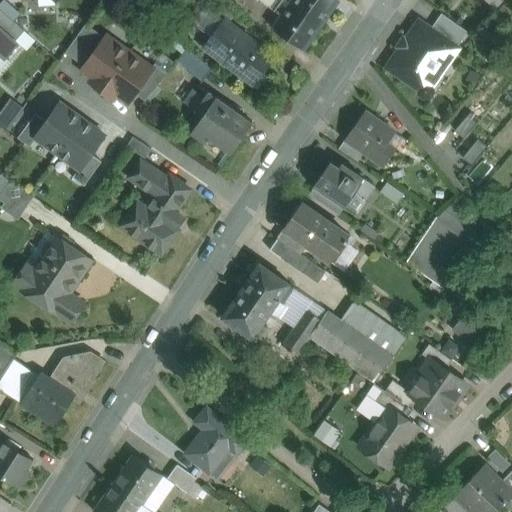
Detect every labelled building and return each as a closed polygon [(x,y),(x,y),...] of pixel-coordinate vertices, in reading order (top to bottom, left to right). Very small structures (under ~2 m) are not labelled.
[(261,0),(282,15),(290,4),(284,0),(261,0)] [(284,0),(290,4),(320,25),(337,0),(336,0),(284,0)] [(320,25),(290,4),(282,15),(274,27),(283,33),(280,38),(287,43),(290,38),(304,48),(320,25)] [(24,30),(0,9),(0,27),(15,41),(24,30)] [(467,32),(441,14),(430,29),(457,47),(467,32)] [(274,57),(224,20),(204,47),(254,84),(274,57)] [(430,29),(419,21),(387,67),(418,89),(419,95),(424,98),(430,97),(433,92),(432,87),(458,49),(457,47),(430,29)] [(105,37),(86,23),(65,52),(84,66),(105,37)] [(0,27),(0,53),(5,58),(18,43),(15,41),(0,27)] [(84,66),(82,70),(93,78),(90,82),(102,91),(129,52),(107,35),(105,37),(84,66)] [(212,69),(188,48),(178,61),(202,82),(212,69)] [(129,52),(102,91),(113,99),(116,94),(128,102),(135,93),(152,68),(151,68),(129,52)] [(152,68),(135,93),(145,100),(168,73),(155,63),(151,68),(152,68)] [(253,122),(216,96),(191,132),(205,142),(208,137),(231,153),(253,122)] [(0,117),(0,120),(9,127),(23,105),(12,98),(0,117)] [(47,122),(36,137),(36,138),(58,153),(82,118),(60,103),(47,122)] [(365,111),(345,139),(364,152),(384,166),(395,150),(387,145),(396,133),(365,111)] [(470,112),(455,131),(463,138),(479,120),(470,112)] [(35,113),(18,137),(30,146),(36,138),(36,137),(47,122),(35,113)] [(82,118),(58,153),(79,168),(80,169),(91,153),(104,134),(82,118)] [(151,148),(133,136),(126,146),(144,158),(151,148)] [(364,152),(345,139),(339,149),(357,162),(364,152)] [(478,139),(462,157),(471,165),(487,147),(478,139)] [(91,153),(80,169),(79,168),(73,177),(84,185),(102,161),(91,153)] [(182,186),(140,159),(127,179),(153,196),(147,205),(138,199),(119,227),(161,255),(176,232),(173,230),(181,217),(175,213),(190,190),(183,185),(182,186)] [(338,168),(331,163),(315,186),(345,207),(355,192),(365,177),(342,163),(338,168)] [(365,177),(355,192),(366,200),(377,184),(365,177)] [(33,197),(10,181),(1,193),(25,210),(33,197)] [(457,199),(436,217),(457,252),(480,238),(457,199)] [(303,204),(299,205),(293,214),(294,217),(285,229),(307,244),(325,219),(321,216),(323,213),(316,208),(314,211),(303,204)] [(457,252),(436,217),(406,262),(445,289),(467,269),(457,252)] [(348,236),(325,219),(307,244),(308,245),(331,261),(348,236)] [(307,244),(285,229),(278,239),(301,255),(301,254),(308,245),(307,244)] [(104,245),(84,232),(76,243),(96,257),(104,245)] [(90,260),(55,237),(32,271),(25,266),(13,283),(70,321),(82,303),(67,294),(90,260)] [(480,238),(457,252),(467,269),(491,254),(481,237),(480,238)] [(301,255),(278,239),(271,250),(304,273),(312,262),(301,254),(301,255)] [(275,270),(273,273),(260,264),(241,291),(277,315),(280,311),(274,307),(279,300),(283,302),(288,296),(292,299),(295,295),(291,292),(294,287),(280,278),(282,275),(275,270)] [(277,315),(241,291),(223,317),(237,326),(234,329),(241,334),(243,331),(257,340),(260,336),(264,339),(267,334),(263,331),(267,326),(263,323),(268,315),(274,319),(277,315)] [(405,339),(353,302),(341,320),(393,356),(405,339)] [(321,319),(308,310),(295,328),(309,338),(310,337),(322,320),(321,319)] [(341,320),(327,310),(321,319),(322,320),(310,337),(375,382),(393,356),(341,320)] [(474,312),(457,332),(475,347),(492,328),(474,312)] [(295,328),(283,345),(297,355),(309,338),(295,328)] [(429,344),(422,354),(429,359),(430,358),(445,369),(452,360),(429,344)] [(10,357),(0,350),(0,369),(3,372),(12,358),(13,357),(11,356),(10,357)] [(91,350),(62,357),(62,358),(71,356),(58,377),(53,374),(50,378),(75,394),(73,397),(79,401),(105,360),(91,350)] [(40,376),(12,358),(3,372),(0,369),(0,388),(22,403),(40,376)] [(429,359),(420,373),(422,375),(410,392),(409,393),(415,397),(442,416),(458,394),(460,396),(468,385),(445,369),(430,358),(429,359)] [(50,378),(42,373),(40,376),(22,403),(21,404),(54,425),(73,397),(75,394),(50,378)] [(410,392),(393,380),(385,391),(408,407),(415,397),(409,393),(410,392)] [(385,391),(384,390),(376,400),(387,408),(388,407),(406,420),(413,410),(408,407),(385,391)] [(247,440),(207,407),(193,423),(202,431),(184,453),(216,479),(247,440)] [(379,420),(374,421),(369,428),(370,433),(360,447),(388,466),(388,465),(393,464),(400,455),(399,450),(403,444),(402,441),(406,435),(409,435),(415,427),(406,420),(388,407),(387,408),(379,420)] [(34,461),(4,442),(3,443),(4,444),(0,450),(0,475),(22,489),(23,488),(21,486),(29,473),(31,475),(32,473),(26,470),(32,461),(33,462),(34,461)] [(508,460),(498,450),(489,459),(500,469),(508,460)] [(133,454),(113,483),(115,484),(142,503),(161,475),(133,454)] [(196,478),(177,465),(167,479),(186,493),(196,478)] [(499,483),(482,466),(456,492),(476,511),(494,511),(511,494),(511,483),(505,477),(499,483)] [(135,511),(142,503),(115,484),(95,511),(135,511)] [(154,511),(142,503),(135,511),(154,511)] [(329,511),(317,503),(311,511),(329,511)]
